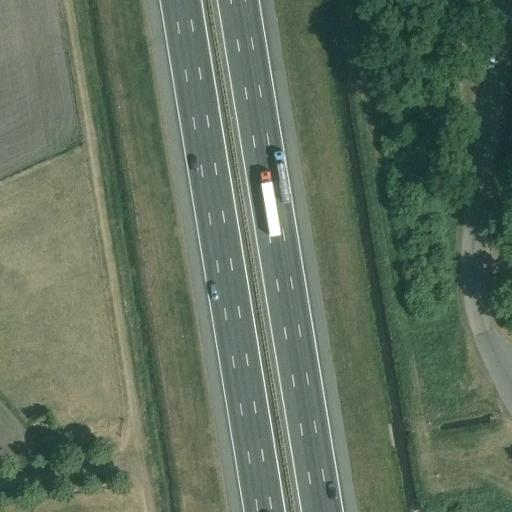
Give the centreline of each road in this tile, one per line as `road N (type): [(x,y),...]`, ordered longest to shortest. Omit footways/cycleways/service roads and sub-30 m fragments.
road 1 (track): [(147,511),(143,476),(128,459),(137,426),(64,0)]
road 2 (motorway): [(325,511),(239,0)]
road 3 (motorway): [(180,0),(263,511)]
road 4 (unclassified): [(511,384),(480,320),(472,260),(504,0)]
road 5 (track): [(0,482),(128,459)]
